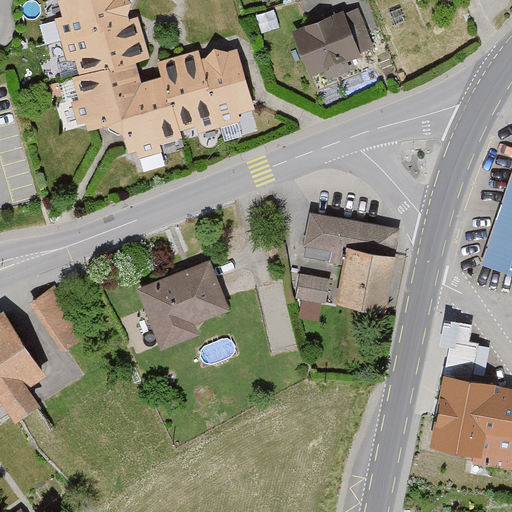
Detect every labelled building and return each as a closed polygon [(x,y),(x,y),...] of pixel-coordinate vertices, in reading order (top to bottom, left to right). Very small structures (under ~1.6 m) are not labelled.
[(156,76),(137,82),(131,63),(145,59),(132,18),(124,21),(121,11),(125,1),(123,0),(61,0),(53,3),(58,17),(50,20),(63,62),(69,60),(74,77),(68,78),(75,101),(66,104),(73,125),(80,122),(83,131),(103,125),(113,122),(116,134),(123,155),(131,153),(134,162),(159,154),(157,145),(176,139),(174,132),(193,126),(196,135),(237,123),(234,115),(250,110),(231,48),(221,51),(207,47),(199,58),(195,59),(192,50),(151,62),(156,76)] [(369,51),(353,11),(339,17),(337,12),(286,33),(305,78),(318,73),(323,84),(351,72),(346,60),(369,51)] [(511,162),(477,267),(511,278),(511,162)] [(379,315),(394,231),(305,214),(299,247),(340,255),(330,306),(379,315)] [(224,313),(204,261),(131,290),(155,350),(193,335),(189,326),(224,313)] [(320,303),(324,282),(297,277),(292,298),(320,303)] [(81,341),(48,289),(24,305),(57,356),(81,341)] [(38,378),(0,318),(0,412),(7,424),(31,408),(19,390),(38,378)] [(472,461),(511,469),(511,387),(483,382),(490,348),(479,346),(479,343),(469,341),(473,324),(443,318),(438,346),(449,348),(429,446),(473,455),(472,461)]
